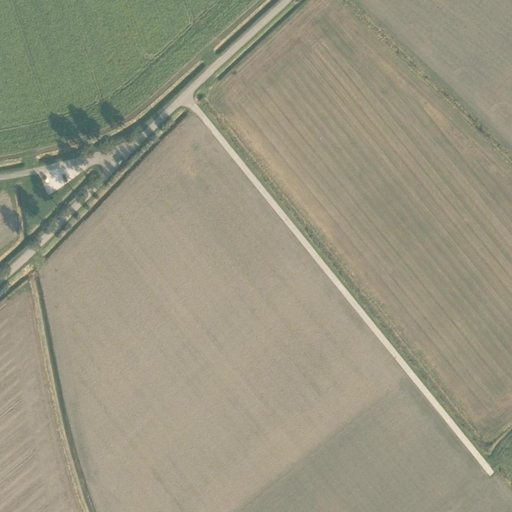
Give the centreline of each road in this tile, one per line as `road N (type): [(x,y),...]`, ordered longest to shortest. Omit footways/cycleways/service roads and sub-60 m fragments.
road 1 (unknown): [(185,93),(497,474)]
road 2 (tertiary): [(133,145),(285,0)]
road 3 (tertiary): [(0,279),(133,145)]
road 4 (unclassified): [(0,177),(133,145)]
